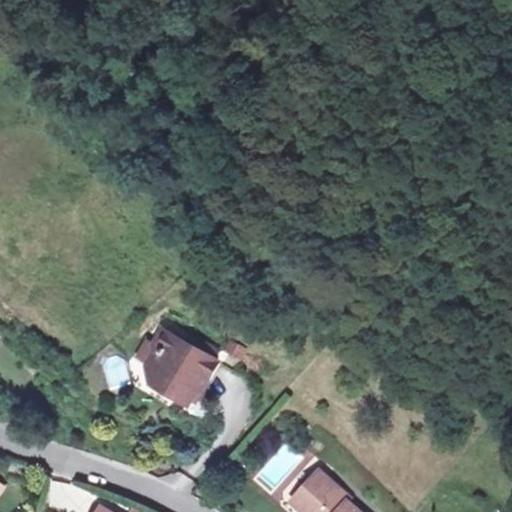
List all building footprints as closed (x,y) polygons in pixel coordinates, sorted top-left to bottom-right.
[(0,201),(11,201),(26,196),(39,187),(48,174),(54,159),(54,143),(48,127),(38,113),(24,104),(8,99),(0,99),(0,201)] [(157,351),(149,366),(153,384),(187,403),(202,376),(207,379),(219,359),(168,327),(157,347),(157,351)] [(157,351),(157,347),(146,340),(135,358),(149,366),(157,351)] [(310,497),(299,510),(300,511),(357,511),(345,501),(348,498),(318,470),(301,489),(310,497)] [(290,502),(299,510),(310,497),(301,489),(290,502)]
